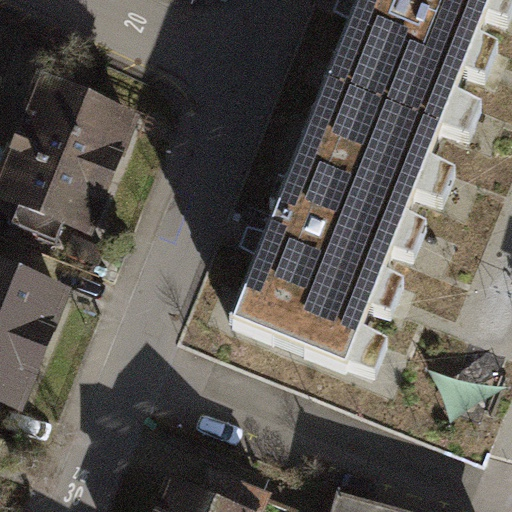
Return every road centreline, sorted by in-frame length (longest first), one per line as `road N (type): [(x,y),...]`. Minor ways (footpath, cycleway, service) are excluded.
road 1 (residential): [(74,511),(245,80)]
road 2 (residential): [(67,0),(245,80)]
